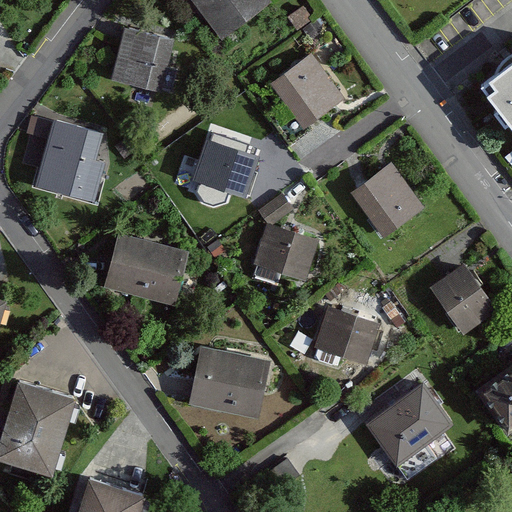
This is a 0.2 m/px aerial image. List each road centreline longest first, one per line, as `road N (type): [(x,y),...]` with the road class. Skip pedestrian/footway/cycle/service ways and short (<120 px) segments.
road 1 (residential): [(218,511),(0,204)]
road 2 (residential): [(506,220),(344,0)]
road 3 (residential): [(96,0),(0,122)]
